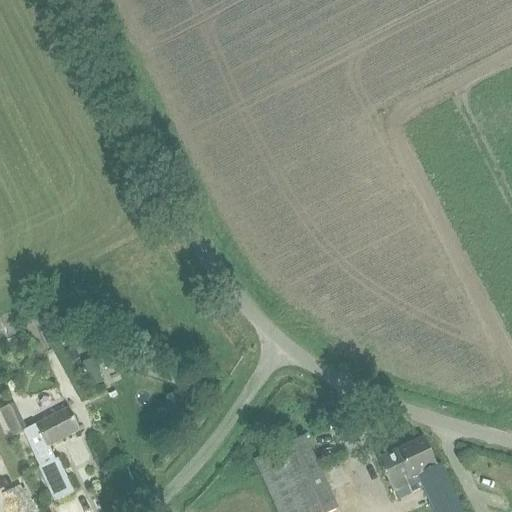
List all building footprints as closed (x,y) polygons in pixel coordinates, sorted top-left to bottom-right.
[(0,411),(12,437),(21,433),(27,430),(14,405),(0,411)] [(21,433),(55,503),(74,494),(58,461),(55,462),(48,447),(80,432),(69,410),(27,430),(21,433)] [(340,431),(342,416),(333,415),(331,429),(340,431)] [(255,461),(261,474),(278,511),(335,511),(338,511),(305,438),(255,461)] [(411,492),(424,487),(435,511),(463,511),(441,465),(437,467),(424,439),(393,453),(411,492)] [(412,495),(411,492),(393,453),(378,460),(397,502),(412,495)]
